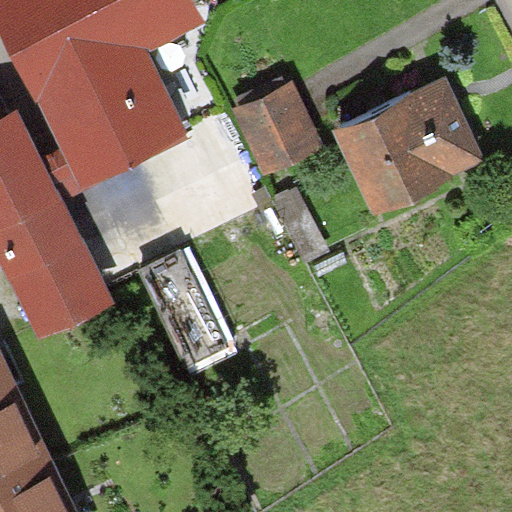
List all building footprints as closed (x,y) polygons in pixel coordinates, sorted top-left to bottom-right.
[(190,0),(0,0),(0,35),(28,87),(42,80),(94,176),(179,131),(137,52),(200,19),(190,0)] [(436,73),(334,124),(380,215),(481,164),(436,73)] [(319,147),(286,81),(229,110),(262,175),(319,147)] [(0,235),(43,320),(110,287),(13,96),(0,102),(0,235)] [(76,511),(0,355),(0,511),(76,511)]
